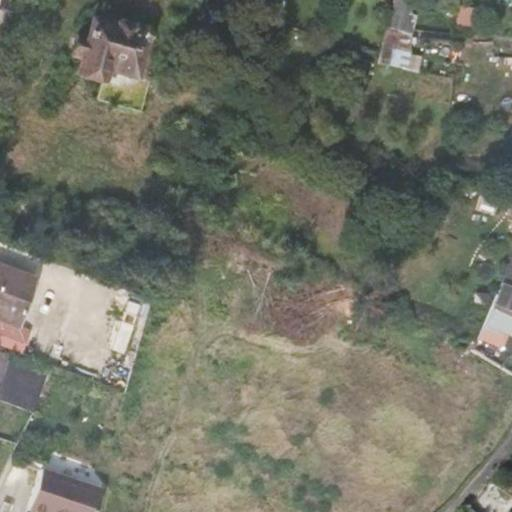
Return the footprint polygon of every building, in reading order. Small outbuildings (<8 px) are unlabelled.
[(250,36),(262,38),(273,0),(266,0),(264,7),(259,7),(250,36)] [(370,0),(370,4),(387,10),(389,0),(370,0)] [(145,32),(151,30),(144,16),(136,18),(126,14),(128,8),(111,3),(108,9),(95,5),(88,21),(82,21),(75,41),(81,47),(76,58),(133,76),(144,71),(148,60),(138,55),(145,32)] [(458,5),(456,25),(471,26),(473,6),(458,5)] [(222,63),(228,61),(232,50),(183,33),(179,43),(184,51),(222,63)] [(174,218),(186,221),(191,206),(180,200),(174,218)] [(511,240),(497,272),(501,274),(491,297),(509,305),(511,300),(511,240)] [(0,303),(16,310),(35,263),(0,249),(0,303)] [(477,347),(481,338),(473,334),(469,343),(477,347)] [(0,387),(36,398),(50,357),(0,338),(0,387)] [(28,511),(93,511),(101,484),(38,466),(25,511),(28,511)] [(488,511),(489,511),(496,505),(478,489),(471,497),(488,511)]
